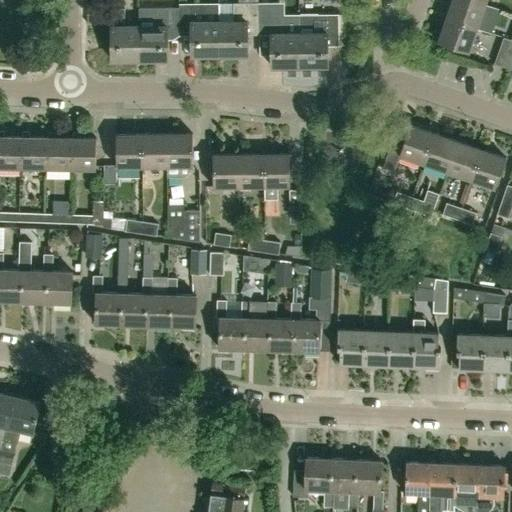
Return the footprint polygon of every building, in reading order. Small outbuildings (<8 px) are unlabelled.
[(219,21),(219,56),(248,55),(248,35),(259,35),(259,3),(259,0),(239,0),(239,3),(234,3),(219,3),(219,21)] [(477,27),(485,3),(475,0),(452,0),(446,17),(477,27)] [(300,66),(300,33),(289,33),(289,21),(285,21),(285,2),(259,3),(259,35),(271,35),(271,66),(300,66)] [(219,56),(219,21),(219,3),(205,3),(180,3),(180,8),(180,30),(191,30),(192,56),(219,56)] [(139,60),(139,27),(125,27),(125,8),(111,9),(110,61),(139,60)] [(180,34),(180,30),(180,8),(153,8),(139,8),(139,27),(139,60),(168,60),(167,34),(180,34)] [(300,33),(300,66),(327,66),(327,46),(340,46),(339,14),(299,14),(300,33)] [(469,52),(477,27),(446,17),(438,41),(469,52)] [(511,39),(504,37),(495,63),(511,68),(511,39)] [(424,163),(434,132),(410,124),(402,147),(390,143),(383,166),(394,170),(399,155),(424,163)] [(447,171),(458,140),(434,132),(424,163),(447,171)] [(143,167),(168,167),(167,134),(142,135),(143,167)] [(167,134),(168,167),(168,176),(184,176),(191,170),(191,167),(194,167),(193,134),(167,134)] [(0,166),(20,167),(20,136),(0,135),(0,166)] [(116,168),(143,167),(142,135),(117,135),(117,164),(104,164),(104,183),(116,183),(116,168)] [(45,168),(45,137),(20,136),(20,167),(45,168)] [(70,168),(70,137),(45,137),(45,168),(70,168)] [(70,137),(70,168),(96,169),(96,138),(70,137)] [(471,179),(482,149),(458,140),(447,171),(471,179)] [(482,149),(471,179),(495,188),(506,157),(482,149)] [(240,187),(265,186),(264,154),(239,155),(240,187)] [(264,154),(265,186),(265,199),(276,199),(276,186),(290,186),(290,154),(264,154)] [(214,187),(240,187),(239,155),(213,155),(214,187)] [(502,198),(511,201),(511,184),(508,183),(502,198)] [(290,209),(302,209),(302,189),(290,189),(290,209)] [(412,196),(408,207),(432,215),(439,194),(427,189),(424,200),(412,196)] [(408,207),(412,196),(397,190),(394,202),(408,207)] [(509,217),(511,208),(511,201),(502,198),(497,213),(509,217)] [(458,218),(462,207),(447,201),(443,213),(458,218)] [(184,209),(184,203),(168,204),(168,236),(177,238),(201,241),(200,209),(184,209)] [(287,203),(273,203),(273,218),(287,218),(287,203)] [(462,207),(458,218),(473,223),(477,212),(462,207)] [(0,219),(19,221),(19,211),(0,210),(0,219)] [(44,222),(44,212),(19,211),(19,221),(44,222)] [(69,222),(70,213),(44,212),(44,222),(69,222)] [(70,213),(69,222),(95,223),(96,214),(70,213)] [(141,232),(143,220),(128,218),(120,218),(116,221),(112,222),(112,218),(103,217),(103,227),(126,230),(141,232)] [(143,220),(141,232),(157,235),(159,223),(143,220)] [(22,269),(19,269),(2,269),(4,226),(0,225),(0,300),(21,301),(22,269)] [(230,246),(232,234),(216,231),(214,243),(230,246)] [(497,250),(499,245),(503,235),(491,231),(486,246),(497,250)] [(101,256),(102,233),(87,232),(86,255),(101,256)] [(119,236),(118,257),(128,257),(128,236),(119,236)] [(264,251),(265,239),(250,236),(248,248),(264,251)] [(265,239),(264,251),(279,253),(281,241),(265,239)] [(22,269),(21,301),(46,301),(47,270),(43,270),(31,270),(32,241),(20,241),(19,269),(22,269)] [(191,273),(207,273),(207,248),(192,248),(191,273)] [(224,274),(225,251),(211,251),(210,274),(224,274)] [(47,270),(46,301),(71,302),(72,271),(52,270),(53,254),(44,254),(43,270),(47,270)] [(244,269),(256,270),(256,258),(245,256),(244,269)] [(293,286),(293,262),(275,262),(275,286),(293,286)] [(331,320),(333,268),(312,268),(310,308),(317,308),(316,319),(331,320)] [(366,284),(367,273),(348,270),(346,280),(366,284)] [(415,285),(416,274),(398,272),(396,282),(415,285)] [(367,273),(366,284),(385,287),(387,276),(367,273)] [(435,277),(416,274),(415,285),(414,299),(434,299),(433,312),(447,312),(449,279),(435,277)] [(119,292),(117,292),(102,291),(102,275),(93,275),(93,291),(96,291),(95,323),(118,323),(119,292)] [(127,292),(127,276),(118,275),(117,292),(119,292),(118,323),(143,324),(144,293),(142,293),(127,292)] [(170,293),(167,293),(151,293),(151,276),(143,276),(142,293),(144,293),(143,324),(169,325),(170,293)] [(170,293),(169,325),(195,325),(196,294),(176,293),(177,277),(167,277),(167,293),(170,293)] [(484,302),(485,291),(454,286),(454,297),(465,299),(484,302)] [(484,302),(504,305),(506,294),(485,291),(484,302)] [(245,317),(241,317),(226,316),(226,300),(217,299),(216,316),(219,316),(218,347),(243,348),(245,317)] [(270,318),(266,318),(250,317),(251,301),(242,300),(241,317),(245,317),(243,348),(268,349),(270,318)] [(295,319),(291,319),(275,318),(276,302),(267,301),(266,318),(270,318),(268,349),(293,350),(295,319)] [(295,319),(293,350),(319,351),(320,320),(300,319),(301,302),(292,302),(291,319),(295,319)] [(415,349),(414,366),(440,367),(440,348),(438,348),(438,333),(424,332),(425,319),(413,319),(412,331),(413,332),(412,349),(415,349)] [(362,347),(363,329),(338,328),(337,347),(340,347),(340,363),(364,364),(365,347),(362,347)] [(387,348),(388,330),(363,329),(362,347),(365,347),(364,364),(389,365),(390,348),(387,348)] [(413,332),(412,331),(388,330),(387,348),(390,348),(389,365),(414,366),(415,349),(412,349),(413,332)] [(482,351),(482,334),(457,333),(456,353),(459,353),(459,367),(484,369),(485,351),(482,351)] [(506,352),(507,335),(482,334),(482,351),(485,351),(484,369),(509,370),(510,352),(506,352)] [(0,452),(13,396),(0,392),(0,452)] [(13,396),(0,452),(0,469),(10,472),(12,464),(18,442),(21,430),(32,433),(39,402),(13,396)] [(81,457),(94,434),(66,417),(52,439),(81,457)] [(179,445),(180,435),(134,425),(133,438),(179,445)] [(103,482),(112,450),(100,447),(91,479),(103,482)] [(329,489),(330,458),(306,457),(305,469),(295,469),(293,495),(308,496),(309,488),(325,489),(324,505),(332,505),(333,489),(329,489)] [(354,490),(355,459),(330,458),(329,489),(333,489),(350,490),(349,506),(346,506),(345,511),(358,511),(358,507),(358,490),(354,490)] [(354,490),(358,490),(374,491),(374,506),(382,507),(383,491),(379,491),(380,460),(355,459),(354,490)] [(428,511),(430,463),(405,462),(404,492),(419,493),(418,511),(428,511)] [(454,495),(455,464),(430,463),(428,511),(438,511),(439,508),(454,509),(454,505),(453,504),(453,495),(454,495)] [(477,511),(479,465),(455,464),(454,495),(453,495),(453,504),(454,505),(465,511),(477,511)] [(479,465),(477,511),(489,511),(493,505),(493,496),(503,497),(505,466),(479,465)] [(246,511),(249,497),(244,497),(245,487),(212,482),(208,511),(246,511)]
